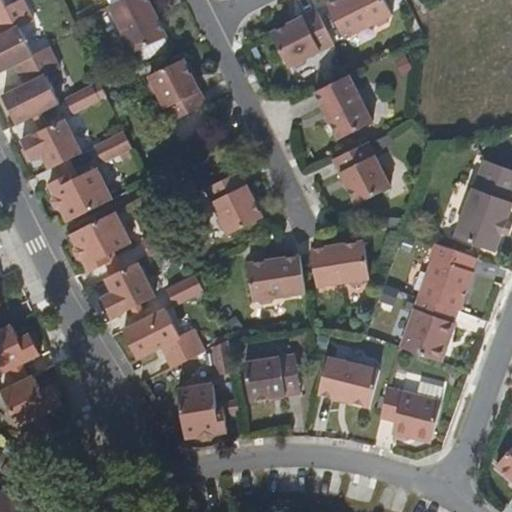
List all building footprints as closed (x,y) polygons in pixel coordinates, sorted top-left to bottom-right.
[(0,72),(18,64),(24,61),(36,54),(23,27),(36,20),(26,0),(22,0),(13,5),(0,11),(0,15),(3,22),(0,24),(0,34),(1,37),(0,37),(0,72)] [(0,0),(0,11),(13,5),(10,0),(0,0)] [(156,8),(152,0),(127,0),(112,8),(115,13),(111,18),(115,26),(121,27),(137,57),(172,40),(161,18),(156,8)] [(388,24),(394,17),(385,0),(345,0),(331,7),(349,41),(380,25),(381,28),(388,24)] [(161,7),(156,8),(161,18),(166,17),(161,7)] [(339,47),(320,12),(275,36),(292,70),(298,67),(301,69),(304,69),(308,67),(309,62),(339,47)] [(5,98),(19,127),(37,118),(48,112),(62,105),(49,78),(62,70),(50,47),(36,54),(24,61),(28,73),(24,76),(29,85),(5,98)] [(24,61),(18,64),(24,76),(28,73),(24,61)] [(211,107),(202,90),(197,79),(188,61),(154,79),(155,85),(153,87),(156,95),(162,97),(177,125),(211,107)] [(368,102),(354,76),(320,93),(329,111),(333,120),(344,141),(378,122),(379,112),(373,102),(368,102)] [(197,79),(202,90),(206,89),(201,77),(197,79)] [(111,98),(106,87),(104,83),(68,102),(75,116),(111,98)] [(329,122),(333,120),(329,111),(325,113),(329,122)] [(48,112),(37,118),(43,131),(55,125),(48,112)] [(44,154),(53,169),(63,164),(74,158),(86,152),(68,118),(55,125),(43,131),(25,140),(27,146),(26,154),(30,160),(36,159),(44,154)] [(105,161),(135,147),(127,131),(97,146),(105,161)] [(372,143),(338,160),(347,178),(354,190),(362,206),(395,189),(396,178),(390,170),(386,168),(372,143)] [(74,158),(63,164),(69,176),(73,174),(78,182),(85,179),(74,158)] [(476,199),(511,212),(511,172),(488,164),(476,199)] [(67,212),(72,224),(117,200),(102,170),(85,179),(78,182),(73,174),(69,176),(52,185),(59,197),(57,204),(61,211),(67,212)] [(266,219),(257,200),(252,190),(243,172),(208,190),(222,219),(220,222),(224,231),(228,233),(231,236),(266,219)] [(354,190),(347,178),(344,180),(351,192),(354,190)] [(252,190),(257,200),(261,199),(256,189),(252,190)] [(511,221),(511,212),(476,199),(462,239),(500,253),(506,237),(511,221)] [(123,211),(78,235),(86,248),(84,252),(88,261),(91,262),(98,274),(113,266),(118,262),(116,258),(124,254),(140,246),(123,211)] [(180,236),(176,228),(149,241),(156,256),(183,242),(180,236)] [(358,286),(369,284),(372,279),(374,278),(369,241),(318,249),(324,286),(355,282),(358,286)] [(461,311),(464,312),(478,273),(476,272),(480,260),(440,246),(436,259),(439,260),(425,299),(461,311)] [(118,262),(113,266),(118,276),(131,269),(124,254),(116,258),(118,262)] [(282,299),(311,295),(305,257),(253,265),(259,302),(266,302),(268,306),(278,305),(282,299)] [(118,276),(112,279),(120,292),(109,298),(107,304),(110,310),(114,312),(119,318),(137,309),(149,303),(162,296),(144,262),(131,269),(118,276)] [(172,290),(180,306),(208,292),(200,276),(172,290)] [(453,340),(456,341),(462,325),(457,323),(461,311),(425,299),(406,351),(444,364),(453,340)] [(149,303),(137,309),(144,324),(156,318),(149,303)] [(144,324),(129,332),(143,360),(164,349),(169,357),(171,356),(178,369),(212,352),(200,329),(185,336),(172,310),(156,318),(144,324)] [(24,366),(37,360),(45,355),(41,346),(42,343),(40,338),(33,335),(25,341),(17,327),(0,335),(0,355),(9,374),(24,366)] [(444,364),(448,365),(456,341),(453,340),(444,364)] [(233,342),(220,348),(224,375),(238,373),(233,342)] [(256,403),(306,395),(301,356),(272,361),(265,356),(257,357),(254,362),(250,364),(256,403)] [(332,358),(323,393),(342,397),(353,400),(376,405),(384,370),(377,368),(378,365),(366,361),(362,365),(332,358)] [(38,378),(45,375),(37,360),(24,366),(32,381),(38,378)] [(37,421),(49,415),(67,406),(64,398),(65,393),(61,387),(56,386),(46,391),(38,378),(32,381),(7,394),(25,427),(37,421)] [(233,432),(231,415),(230,409),(223,410),(222,404),(219,384),(183,390),(192,439),(211,436),(216,440),(225,440),(231,433),(233,432)] [(392,391),(386,419),(398,421),(396,435),(436,443),(446,404),(444,403),(447,390),(424,385),(422,398),(392,391)] [(231,415),(244,413),(242,400),(222,404),(223,410),(230,409),(231,415)] [(43,432),(56,429),(49,415),(37,421),(43,432)] [(28,451),(59,444),(56,429),(43,432),(25,436),(28,451)] [(511,450),(497,467),(511,481),(511,450)] [(17,462),(14,461),(6,473),(33,491),(42,480),(17,462)] [(42,480),(33,491),(22,504),(29,509),(34,503),(48,485),(42,480)] [(29,509),(22,504),(8,492),(0,501),(0,511),(46,511),(34,503),(29,509)]
